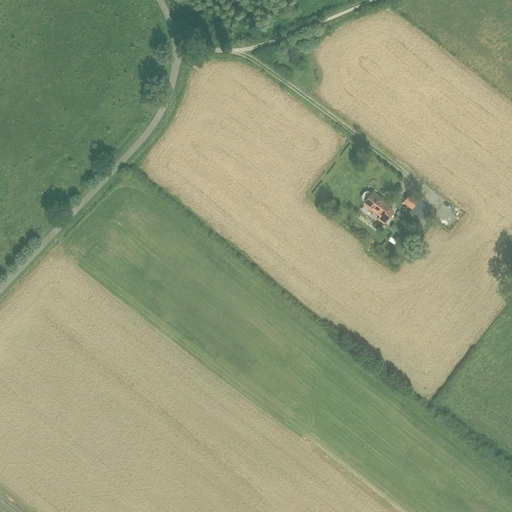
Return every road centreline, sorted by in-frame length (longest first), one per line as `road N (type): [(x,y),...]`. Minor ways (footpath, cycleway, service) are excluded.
road 1 (unclassified): [(451,211),(238,50),(179,53)]
road 2 (unclassified): [(0,291),(157,120),(179,53)]
